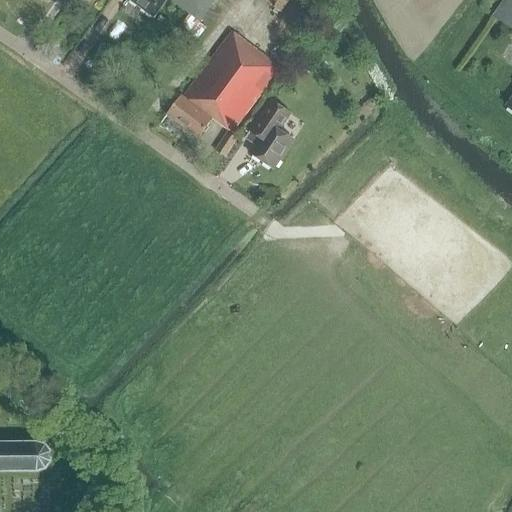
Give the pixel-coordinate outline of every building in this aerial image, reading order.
[(128,0),(154,18),(166,0),(128,0)] [(185,0),(205,13),(214,0),(185,0)] [(263,0),(280,13),(289,0),(263,0)] [(511,30),(511,0),(503,0),(492,16),(511,30)] [(231,133),(279,69),(231,33),(183,98),(181,96),(166,115),(198,139),(212,119),(231,133)] [(271,102),(258,121),(250,133),(259,140),(250,154),(273,170),(293,141),(279,131),(290,114),(271,102)] [(224,157),(236,139),(227,133),(215,152),(224,157)] [(0,442),(0,472),(34,472),(43,470),(48,462),(48,453),(42,445),(34,442),(0,442)]
